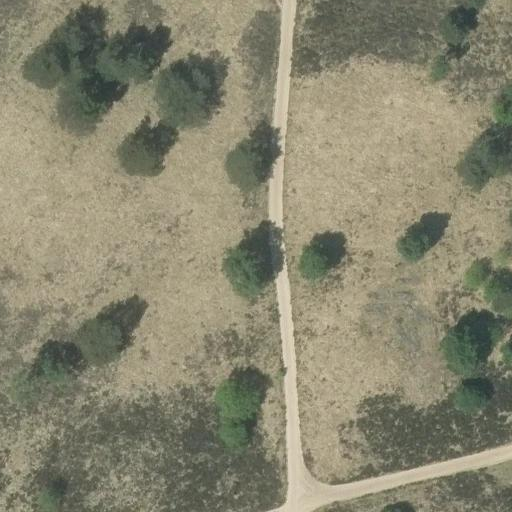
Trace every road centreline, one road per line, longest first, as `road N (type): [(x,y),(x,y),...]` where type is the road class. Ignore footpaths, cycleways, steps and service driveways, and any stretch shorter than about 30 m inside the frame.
road 1 (track): [(288,0),(273,220),(291,510)]
road 2 (track): [(291,510),(511,455)]
